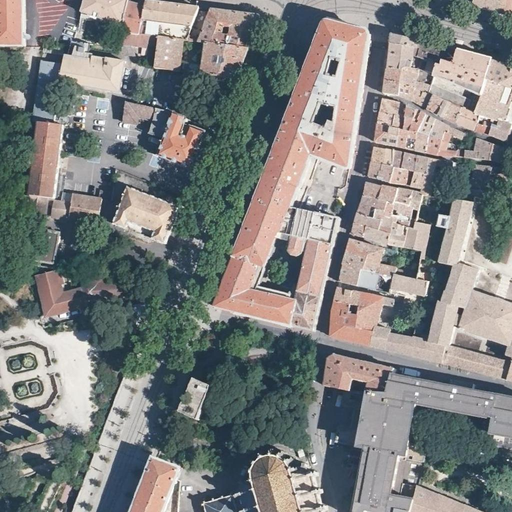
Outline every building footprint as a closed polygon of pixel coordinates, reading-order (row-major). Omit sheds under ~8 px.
[(0,0),(0,44),(26,44),(26,0),(0,0)] [(85,0),(82,11),(95,16),(96,11),(128,21),(131,0),(85,0)] [(127,26),(125,41),(159,46),(161,36),(144,34),(149,0),(131,0),(128,21),(127,26)] [(185,6),(149,0),(144,34),(161,36),(208,43),(215,10),(199,8),(195,7),(185,6)] [(503,13),(506,0),(475,0),(474,5),(490,9),(503,13)] [(511,0),(506,0),(503,13),(511,15),(511,0)] [(249,49),(254,36),(262,16),(215,10),(208,43),(249,49)] [(96,11),(95,16),(127,26),(128,21),(96,11)] [(352,169),(354,167),(372,36),(372,33),(369,32),(333,22),(329,23),(327,26),(307,78),(287,128),(239,252),(237,257),(218,307),(295,327),(295,326),(298,327),(317,332),(325,297),(336,245),(342,220),(340,219),(311,213),(296,209),(301,196),(303,191),(316,156),(350,169),(351,169),(352,169)] [(420,50),(422,41),(404,37),(394,34),(391,54),(418,59),(420,50)] [(159,46),(156,65),(156,67),(238,79),(244,65),(249,49),(208,43),(161,36),(159,46)] [(433,44),(422,41),(420,50),(421,58),(425,59),(422,70),(436,74),(440,64),(444,65),(445,61),(456,64),(460,51),(433,44)] [(421,58),(420,50),(418,59),(391,54),(390,62),(390,69),(405,70),(412,70),(413,67),(422,70),(425,59),(421,58)] [(476,55),(460,51),(456,64),(445,61),(444,65),(440,64),(436,74),(436,77),(440,78),(474,93),(483,96),(488,80),(495,60),(476,55)] [(120,92),(125,62),(121,61),(122,60),(93,56),(92,59),(91,68),(87,67),(88,58),(66,55),(64,62),(61,82),(120,92)] [(64,62),(43,60),(34,119),(39,120),(55,123),(61,82),(64,62)] [(511,64),(495,60),(488,80),(511,87),(511,64)] [(436,77),(436,74),(422,70),(413,67),(412,70),(405,70),(402,96),(409,99),(414,100),(414,101),(421,104),(429,109),(435,96),(432,95),(435,84),(436,77)] [(402,96),(405,70),(390,69),(389,77),(388,87),(387,94),(394,95),(402,96)] [(511,104),(511,87),(488,80),(483,96),(478,111),(477,113),(483,115),(491,118),(501,122),(505,123),(506,121),(511,104)] [(457,93),(435,84),(432,95),(435,96),(464,108),(463,112),(458,123),(463,125),(467,126),(472,128),(478,130),(480,123),(483,115),(477,113),(478,111),(469,108),(472,99),(457,93)] [(478,111),(483,96),(474,93),(472,99),(469,108),(478,111)] [(464,108),(435,96),(429,109),(443,116),(455,122),(458,123),(463,112),(464,108)] [(187,123),(189,118),(166,110),(126,100),(123,121),(133,122),(136,120),(140,112),(154,118),(150,131),(166,137),(160,153),(204,170),(206,163),(213,145),(217,134),(187,123)] [(383,112),(408,118),(411,106),(404,104),(394,102),(386,100),(384,107),(383,112)] [(408,118),(406,130),(410,131),(416,121),(417,119),(419,110),(414,108),(411,106),(408,118)] [(423,112),(419,110),(417,119),(416,121),(410,131),(410,132),(412,132),(420,134),(428,114),(423,112)] [(403,130),(406,130),(408,118),(383,112),(381,121),(380,125),(403,130)] [(420,134),(431,136),(436,123),(438,119),(432,116),(428,114),(420,134)] [(447,143),(450,145),(454,135),(464,140),(466,133),(456,128),(448,124),(441,121),(438,119),(436,123),(431,136),(432,136),(447,143)] [(51,197),(64,125),(55,123),(39,120),(34,150),(30,149),(28,161),(32,162),(26,192),(51,197)] [(489,126),(480,123),(478,130),(496,136),(499,137),(508,140),(511,128),(511,123),(506,121),(505,123),(501,122),(499,126),(498,130),(489,126)] [(400,147),(403,130),(380,125),(379,135),(378,142),(400,147)] [(410,132),(410,131),(406,130),(403,130),(400,147),(404,148),(409,149),(412,132),(410,132)] [(412,149),(416,150),(420,134),(412,132),(409,149),(412,149)] [(419,151),(428,153),(428,150),(431,136),(420,134),(416,150),(419,151)] [(448,150),(450,145),(447,143),(432,136),(431,136),(428,150),(428,153),(439,155),(450,156),(457,157),(459,151),(448,150)] [(506,147),(479,137),(476,151),(460,149),(459,151),(457,157),(503,161),(506,147)] [(374,162),(394,167),(397,151),(389,150),(376,147),(375,155),(374,162)] [(397,167),(405,169),(407,155),(409,156),(409,153),(400,152),(397,151),(394,167),(397,167)] [(412,170),(416,171),(418,160),(419,155),(413,154),(409,153),(409,156),(407,155),(405,169),(412,170)] [(418,160),(416,171),(428,174),(432,158),(427,157),(419,155),(418,160)] [(455,162),(432,158),(428,174),(416,171),(412,170),(408,185),(425,188),(425,190),(425,192),(424,194),(425,194),(433,196),(437,167),(443,168),(443,171),(454,173),(455,162)] [(385,181),(393,183),(397,167),(394,167),(374,162),(373,171),(372,177),(385,181)] [(478,196),(487,199),(489,189),(492,174),(494,165),(477,164),(469,201),(476,202),(478,196)] [(408,185),(412,170),(405,169),(397,167),(393,183),(394,183),(405,185),(408,185)] [(487,199),(490,199),(498,201),(508,169),(492,174),(489,189),(487,199)] [(368,190),(366,196),(381,200),(397,204),(398,203),(401,189),(399,189),(387,186),(370,183),(368,190)] [(456,200),(464,201),(466,189),(441,186),(439,197),(456,200)] [(166,243),(180,206),(130,187),(115,224),(166,243)] [(401,189),(398,203),(412,206),(415,192),(405,190),(401,189)] [(26,192),(19,191),(17,204),(27,206),(25,218),(42,221),(43,220),(44,218),(47,202),(54,203),(51,215),(99,224),(103,198),(100,198),(75,193),(73,201),(51,197),(26,192)] [(111,200),(113,193),(101,191),(100,198),(103,198),(111,200)] [(377,219),(397,224),(406,226),(406,227),(410,228),(416,229),(418,221),(418,219),(414,218),(415,209),(421,210),(425,194),(424,194),(420,193),(417,192),(415,192),(412,206),(398,203),(397,204),(381,200),(366,196),(364,205),(362,213),(377,219)] [(456,200),(452,218),(442,215),(440,226),(449,228),(441,263),(457,267),(449,292),(448,292),(445,300),(442,299),(433,336),(432,336),(432,334),(431,334),(431,333),(430,332),(429,332),(428,332),(428,333),(426,333),(424,335),(423,339),(414,336),(394,332),(389,350),(446,364),(450,348),(452,349),(452,347),(453,345),(456,328),(460,330),(465,316),(459,314),(461,306),(467,308),(473,290),(475,290),(482,269),(462,262),(476,202),(469,201),(464,201),(456,200)] [(388,243),(391,244),(397,224),(377,219),(362,213),(358,224),(356,233),(367,236),(378,239),(388,243)] [(27,221),(21,222),(25,242),(31,241),(27,221)] [(432,224),(418,221),(416,229),(410,228),(409,236),(407,247),(425,251),(425,248),(428,248),(432,224)] [(391,244),(398,245),(401,246),(406,247),(407,247),(409,236),(404,235),(406,227),(406,226),(397,224),(391,244)] [(30,261),(39,263),(40,260),(53,262),(59,232),(37,227),(30,261)] [(396,276),(397,274),(398,267),(388,264),(382,263),(387,250),(353,239),(350,252),(346,265),(364,269),(374,271),(386,274),(396,276)] [(141,276),(149,270),(145,265),(137,272),(141,276)] [(359,286),(364,269),(346,265),(344,274),(341,282),(350,284),(359,286)] [(47,317),(134,296),(131,287),(85,280),(83,290),(64,295),(62,286),(64,285),(61,271),(39,276),(47,317)] [(396,276),(392,292),(396,293),(397,293),(398,289),(428,295),(431,281),(417,278),(397,274),(396,276)] [(337,302),(352,305),(353,304),(356,305),(358,291),(353,290),(340,287),(338,295),(337,302)] [(450,348),(446,364),(475,371),(505,378),(511,380),(511,302),(500,298),(475,290),(473,290),(467,308),(465,316),(460,330),(456,328),(453,345),(452,347),(452,349),(450,348)] [(362,343),(373,346),(374,341),(378,325),(380,326),(384,307),(385,304),(387,297),(372,294),(358,291),(356,305),(361,305),(360,315),(358,314),(354,328),(349,327),(346,339),(362,343)] [(387,297),(385,304),(420,313),(421,313),(423,307),(410,303),(411,299),(405,298),(404,301),(387,297)] [(147,301),(136,304),(137,317),(150,314),(155,300),(147,301)] [(334,337),(346,339),(349,327),(354,328),(358,314),(351,313),(352,305),(337,302),(335,310),(335,324),(334,337)] [(374,341),(373,346),(382,348),(389,350),(394,332),(392,332),(393,328),(380,326),(378,325),(374,341)] [(328,374),(327,386),(347,389),(352,391),(353,389),(356,379),(371,382),(369,392),(372,393),(371,396),(389,399),(393,375),(397,375),(398,368),(337,354),(330,359),(328,374)] [(215,372),(209,384),(195,378),(180,413),(199,421),(200,420),(204,411),(212,414),(228,378),(215,372)] [(374,511),(411,511),(413,511),(416,498),(403,495),(413,442),(420,404),(493,418),(491,432),(491,433),(492,434),(493,434),(511,437),(511,396),(397,375),(393,375),(389,399),(371,396),(372,393),(369,392),(353,389),(352,391),(347,389),(344,405),(357,407),(355,418),(354,426),(353,429),(341,427),(339,434),(338,441),(360,446),(367,447),(354,511),(368,511),(369,511),(374,511)] [(242,483),(244,485),(243,491),(238,492),(239,493),(234,495),(233,492),(231,492),(231,495),(226,497),(225,494),(222,495),(223,498),(217,499),(216,497),(214,497),(214,500),(208,502),(207,499),(205,500),(206,503),(202,504),(203,506),(206,505),(208,511),(326,511),(326,510),(331,508),(330,504),(325,506),(321,493),(326,492),(325,488),(320,489),(316,476),(321,475),(320,470),(315,472),(314,471),(309,467),(309,464),(305,463),(305,465),(296,468),(294,465),(299,461),(296,458),(291,461),(290,460),(288,458),(287,458),(290,452),(285,450),(283,456),(281,455),(278,455),(277,449),(273,449),(273,455),(272,455),(270,456),(269,457),(266,452),(262,454),(265,459),(263,461),(261,463),(256,459),(254,463),(259,466),(258,468),(258,469),(252,469),(252,474),(257,474),(258,476),(258,478),(246,481),(244,480),(242,483)] [(166,511),(183,468),(157,459),(136,511),(166,511)] [(488,511),(419,485),(416,498),(413,511),(411,511),(488,511)]
